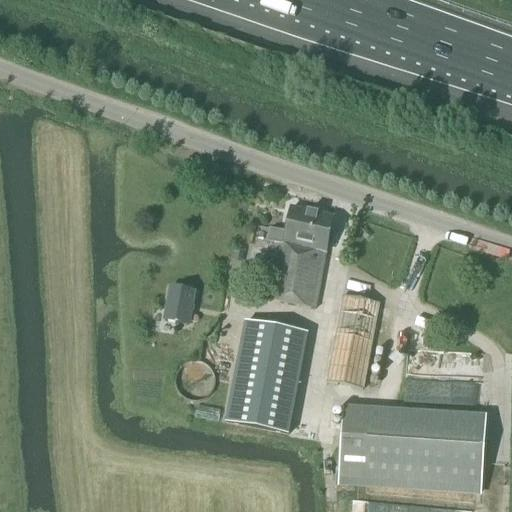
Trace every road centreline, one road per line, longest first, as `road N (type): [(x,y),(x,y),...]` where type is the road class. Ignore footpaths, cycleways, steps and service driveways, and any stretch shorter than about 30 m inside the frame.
road 1 (unclassified): [(511,250),(0,70)]
road 2 (track): [(430,220),(404,302),(496,364),(495,511)]
road 3 (motorway): [(314,0),(511,68)]
